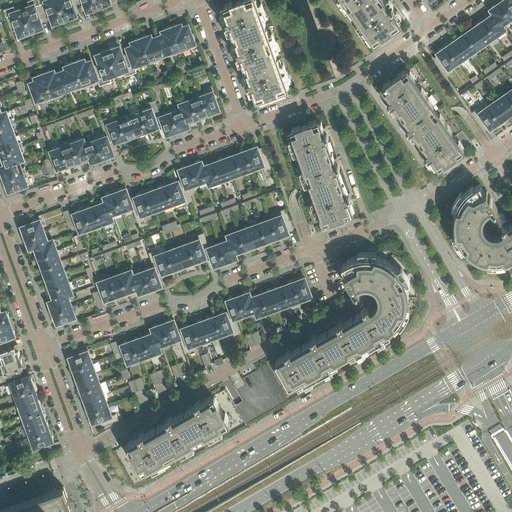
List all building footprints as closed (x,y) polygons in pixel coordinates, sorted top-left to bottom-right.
[(39,16),(44,14),(38,0),(28,0),(27,0),(29,5),(22,8),(32,33),(39,30),(39,28),(43,27),(39,16)] [(65,21),(57,0),(38,0),(44,14),(49,12),(53,23),(57,22),(58,23),(65,21)] [(72,4),(78,2),(77,0),(57,0),(65,21),(73,18),(73,16),(76,15),(72,4)] [(99,8),(96,0),(77,0),(78,2),(82,0),(87,11),(91,9),(91,11),(99,8)] [(96,0),(99,8),(107,6),(106,4),(110,2),(109,0),(96,0)] [(219,0),(256,102),(296,87),(263,0),(219,0)] [(355,15),(377,0),(344,0),(349,7),(348,8),(353,15),(355,14),(355,15)] [(385,0),(377,0),(355,15),(356,16),(355,17),(360,25),(362,24),(368,33),(366,34),(372,42),(373,41),(374,42),(376,41),(377,43),(384,38),(383,37),(392,30),(393,32),(400,27),(399,25),(400,24),(399,23),(401,22),(396,16),(395,17),(392,13),(395,11),(392,6),(389,8),(386,4),(388,3),(385,0)] [(511,0),(502,0),(499,2),(511,18),(511,17),(511,0)] [(502,24),(511,18),(499,2),(497,4),(494,4),(491,6),(491,8),(490,9),(492,12),(493,11),(502,24)] [(32,33),(22,8),(16,10),(14,5),(3,9),(10,27),(15,24),(19,36),(23,34),(24,36),(32,33)] [(505,29),(502,24),(493,11),(492,12),(488,15),(487,17),(483,20),(495,36),(505,29)] [(486,42),(495,36),(483,20),(481,22),(479,21),(476,23),(475,26),(486,42)] [(171,25),(181,52),(190,48),(189,45),(195,43),(194,41),(196,40),(193,32),(191,33),(188,23),(182,25),(181,23),(178,24),(177,23),(171,25)] [(171,55),(181,52),(171,25),(164,27),(165,29),(162,30),(162,32),(157,34),(164,54),(170,52),(171,55)] [(486,42),(475,26),(472,26),(469,28),(469,30),(465,33),(477,49),(486,42)] [(468,55),(477,49),(465,33),(463,35),(460,34),(457,36),(457,39),(456,39),(468,55)] [(164,54),(157,34),(151,36),(151,34),(147,35),(147,34),(140,36),(150,63),(160,59),(159,56),(164,54)] [(140,67),(150,63),(140,36),(134,38),(134,40),(131,41),(132,43),(126,45),(136,72),(137,72),(134,65),(139,63),(140,67)] [(468,55),(456,39),(453,39),(450,41),(450,43),(447,46),(458,62),(468,55)] [(125,76),(136,72),(126,45),(129,55),(123,57),(119,46),(115,47),(115,45),(107,48),(116,73),(123,71),(125,76)] [(449,68),(458,62),(447,46),(444,48),(441,47),(438,49),(438,52),(437,52),(438,54),(433,57),(446,76),(452,72),(449,68)] [(109,76),(116,73),(107,48),(99,51),(100,53),(96,54),(100,65),(94,68),(91,58),(90,58),(100,85),(111,81),(109,76)] [(504,60),(510,56),(507,52),(501,57),(504,60)] [(100,85),(90,58),(85,60),(84,58),(81,60),(80,58),(74,60),(84,87),(93,84),(92,80),(97,78),(100,85)] [(74,91),(84,87),(74,60),(67,63),(68,64),(65,66),(65,67),(60,69),(67,89),(73,87),(74,91)] [(488,66),(491,69),(497,65),(495,61),(488,66)] [(206,74),(204,68),(193,72),(195,78),(206,74)] [(67,89),(60,69),(54,71),(54,70),(50,71),(50,69),(43,71),(53,98),(63,95),(62,91),(67,89)] [(400,115),(427,96),(421,87),(420,88),(413,79),(415,78),(409,70),(408,71),(407,70),(405,71),(404,70),(398,74),(399,76),(391,81),(390,80),(383,85),(384,86),(382,87),(383,89),(382,90),(386,96),(388,95),(390,98),(387,100),(391,106),(394,103),(396,107),(395,108),(400,115)] [(43,102),(53,98),(43,71),(37,74),(37,75),(34,77),(35,78),(29,81),(33,91),(31,91),(34,99),(36,99),(36,101),(42,98),(43,102)] [(470,79),(472,82),(478,78),(476,74),(470,79)] [(16,82),(20,93),(26,91),(22,80),(16,82)] [(201,94),(208,114),(212,112),(214,113),(218,112),(219,110),(216,99),(217,97),(215,94),(213,93),(213,91),(211,92),(211,90),(201,94)] [(511,98),(507,92),(498,98),(510,115),(510,114),(511,114),(511,98)] [(208,114),(201,94),(190,97),(197,117),(201,116),(203,117),(207,116),(208,114)] [(419,142),(446,122),(440,114),(438,115),(432,106),(433,105),(427,96),(400,115),(405,122),(406,121),(407,122),(409,125),(406,127),(409,132),(412,130),(415,133),(414,135),(419,142)] [(194,119),(197,117),(190,97),(180,101),(181,103),(180,103),(188,126),(189,126),(188,123),(193,121),(194,119)] [(509,115),(510,115),(498,98),(489,105),(500,121),(503,119),(505,120),(508,117),(509,115)] [(167,134),(154,99),(148,102),(150,106),(140,110),(147,130),(151,129),(153,130),(156,129),(158,126),(157,123),(162,121),(167,134)] [(178,130),(171,110),(160,114),(155,99),(154,99),(167,134),(170,135),(173,134),(174,132),(178,130)] [(188,127),(188,126),(180,103),(181,107),(171,110),(178,130),(181,129),(184,130),(187,129),(188,127)] [(497,123),(500,121),(489,105),(480,112),(477,108),(472,112),(484,130),(489,126),(490,128),(491,128),(493,128),(496,126),(497,123)] [(143,131),(147,130),(140,110),(129,114),(136,134),(137,134),(139,135),(142,134),(143,131)] [(0,126),(14,122),(12,117),(9,118),(6,111),(0,113),(0,126)] [(136,134),(129,114),(118,118),(126,138),(129,137),(132,138),(135,136),(136,134)] [(126,138),(118,118),(108,122),(106,117),(100,119),(113,154),(108,140),(113,139),(115,142),(118,143),(121,141),(122,139),(126,138)] [(113,154),(100,119),(105,134),(95,138),(102,158),(106,157),(108,158),(112,156),(113,154)] [(331,150),(327,139),(329,138),(327,132),(325,133),(321,122),(319,122),(318,120),(317,121),(316,119),(308,122),(309,124),(300,127),(299,126),(291,128),(292,130),(290,131),(291,132),(289,133),(293,142),(294,141),(298,152),(296,152),(300,161),(301,161),(302,162),(330,151),(329,150),(331,150)] [(0,140),(15,135),(12,128),(16,127),(14,122),(0,126),(0,140)] [(43,131),(48,129),(55,127),(53,122),(41,127),(43,131)] [(446,122),(419,142),(423,149),(425,148),(427,151),(424,153),(428,158),(431,156),(434,160),(432,161),(436,167),(438,166),(439,168),(440,167),(441,168),(448,163),(447,162),(455,156),(456,158),(463,153),(462,152),(463,150),(462,149),(464,148),(458,140),(457,141),(450,132),(452,131),(446,122)] [(0,151),(1,153),(22,145),(21,141),(17,142),(15,135),(0,140),(0,151)] [(92,162),(83,138),(82,139),(81,137),(72,141),(79,161),(83,159),(85,160),(90,159),(91,162),(92,162)] [(99,159),(102,158),(95,138),(85,142),(83,138),(92,162),(94,163),(98,161),(99,159)] [(75,162),(79,161),(72,141),(61,144),(68,164),(71,165),(74,164),(75,162)] [(65,166),(68,164),(61,144),(51,148),(52,150),(50,150),(57,169),(58,168),(60,169),(64,168),(65,166)] [(0,167),(23,159),(21,152),(24,150),(22,145),(1,153),(2,158),(1,160),(3,165),(0,166),(0,167)] [(247,150),(253,168),(263,165),(265,170),(271,167),(263,146),(257,148),(257,146),(256,146),(254,145),(250,147),(249,149),(247,150)] [(253,168),(247,150),(245,150),(243,149),(240,150),(239,153),(235,154),(242,172),(253,168)] [(313,192),(341,182),(340,181),(342,180),(338,169),(340,168),(338,162),(336,163),(332,152),(330,153),(330,151),(302,162),(302,163),(300,163),(304,172),(305,172),(309,182),(307,183),(311,192),(312,191),(313,192)] [(231,177),(242,172),(235,154),(231,155),(229,154),(226,156),(225,158),(224,158),(231,177)] [(231,177),(224,158),(222,157),(218,158),(217,161),(213,162),(220,180),(231,177)] [(4,179),(26,171),(24,166),(21,167),(18,161),(23,159),(0,167),(0,172),(0,173),(3,174),(4,179)] [(208,179),(203,164),(201,161),(198,160),(195,161),(194,163),(190,165),(197,183),(207,179),(208,179)] [(49,175),(55,173),(51,162),(45,164),(49,175)] [(209,184),(220,180),(213,162),(210,163),(208,162),(203,164),(208,179),(207,179),(209,184)] [(187,187),(197,183),(190,165),(187,166),(184,165),(181,166),(180,168),(179,169),(183,180),(184,180),(187,187)] [(26,171),(4,179),(6,184),(5,186),(6,189),(8,190),(9,191),(19,187),(21,189),(24,187),(26,185),(27,184),(24,177),(28,176),(26,171)] [(184,180),(183,180),(179,182),(178,181),(177,181),(175,180),(172,181),(171,183),(167,185),(174,203),(184,199),(186,204),(192,202),(187,187),(184,180)] [(341,182),(313,192),(313,193),(312,194),(315,203),(317,202),(320,213),(319,213),(322,222),(324,221),(324,223),(326,222),(327,224),(334,221),(334,220),(343,216),(343,218),(351,215),(351,213),(352,213),(352,211),(353,211),(349,199),(351,199),(349,193),(347,194),(343,182),(341,183),(341,182)] [(460,243),(503,216),(500,212),(495,215),(494,212),(499,209),(490,195),(489,195),(487,191),(485,192),(480,183),(474,187),(473,185),(471,187),(469,188),(467,190),(465,192),(464,194),(462,196),(463,197),(461,201),(459,200),(459,201),(460,202),(458,206),(457,205),(455,209),(454,213),(454,218),(454,222),(454,226),(455,230),(456,234),(457,238),(459,237),(461,241),(459,242),(460,243)] [(163,207),(174,203),(167,185),(163,186),(161,185),(158,186),(157,188),(156,188),(163,207)] [(129,200),(130,200),(126,188),(125,188),(123,187),(119,188),(118,191),(114,192),(122,210),(132,207),(129,200)] [(163,207),(156,188),(156,189),(154,188),(150,189),(149,191),(146,192),(153,211),(163,207)] [(111,214),(122,210),(114,192),(111,193),(109,192),(105,194),(104,196),(105,199),(106,199),(111,214)] [(142,215),(153,211),(146,192),(142,194),(140,193),(136,194),(135,196),(134,196),(135,198),(130,200),(129,200),(132,207),(137,222),(144,219),(142,215)] [(113,219),(111,214),(106,199),(105,199),(100,201),(99,204),(95,205),(101,224),(113,219)] [(91,227),(101,224),(95,205),(90,207),(87,206),(84,207),(83,208),(91,227)] [(80,231),(91,227),(83,208),(83,209),(81,210),(79,209),(75,210),(74,213),(73,213),(80,231)] [(271,219),(277,237),(281,236),(283,237),(287,235),(288,233),(288,231),(293,229),(286,208),(279,210),(281,215),(271,219)] [(66,221),(72,218),(69,209),(63,211),(66,221)] [(511,222),(508,225),(507,224),(502,227),(500,224),(505,221),(503,216),(460,243),(462,242),(464,246),(463,247),(466,250),(469,253),(472,256),(476,258),(480,260),(482,260),(484,261),(487,262),(489,262),(491,262),(492,261),(496,261),(496,263),(497,263),(497,261),(502,260),(502,262),(505,262),(508,261),(511,260),(511,259),(511,222)] [(72,218),(66,221),(68,227),(74,224),(72,218)] [(25,236),(43,229),(40,219),(38,220),(36,219),(32,220),(31,222),(21,226),(22,227),(21,229),(22,232),(24,233),(25,236)] [(276,239),(277,237),(271,219),(260,222),(267,241),(270,240),(272,241),(276,239)] [(263,242),(267,241),(260,222),(250,226),(256,245),(258,246),(262,244),(263,242)] [(256,245),(250,226),(238,230),(245,249),(249,247),(251,248),(254,247),(256,245)] [(33,247),(48,241),(43,229),(25,236),(27,241),(26,243),(27,246),(29,247),(29,248),(33,247)] [(242,250),(245,249),(238,230),(227,234),(229,239),(235,254),(240,252),(242,250)] [(211,253),(209,247),(203,232),(197,234),(198,239),(188,243),(194,261),(199,260),(201,261),(204,260),(204,258),(206,257),(205,256),(210,254),(211,253)] [(38,257),(57,250),(53,239),(48,241),(33,247),(35,252),(37,253),(38,257)] [(237,258),(235,254),(229,239),(219,243),(226,262),(229,260),(232,261),(235,260),(236,258),(237,258)] [(191,263),(194,261),(188,243),(177,247),(184,265),(187,266),(190,265),(191,263)] [(222,263),(226,262),(219,243),(209,247),(211,253),(210,254),(214,266),(215,265),(217,266),(221,265),(222,263)] [(183,268),(184,265),(177,247),(166,251),(173,269),(177,268),(179,269),(183,268)] [(42,267),(61,260),(57,250),(38,257),(40,260),(39,263),(40,266),(42,267)] [(173,269),(166,251),(156,254),(155,250),(148,252),(154,267),(157,273),(162,271),(162,273),(163,273),(165,274),(169,273),(170,270),(173,269)] [(359,301),(401,277),(398,272),(400,272),(397,268),(394,265),(391,263),(388,261),(384,259),(380,257),(376,256),(372,255),(372,257),(361,257),(361,255),(359,255),(356,256),(354,257),(351,257),(349,258),(347,259),(348,261),(342,264),(346,273),(345,274),(348,279),(347,279),(355,294),(360,291),(362,294),(357,297),(359,301)] [(46,278),(65,272),(61,260),(42,267),(43,271),(42,273),(44,277),(46,278)] [(161,285),(157,273),(154,267),(144,271),(150,289),(154,288),(156,289),(159,288),(161,285)] [(138,289),(133,274),(131,269),(120,273),(127,292),(130,290),(133,292),(138,290),(138,289)] [(146,290),(150,289),(144,271),(133,274),(138,289),(138,290),(139,293),(140,293),(142,294),(145,293),(146,290)] [(50,288),(68,282),(65,272),(46,278),(45,281),(46,284),(49,285),(50,288)] [(123,293),(127,292),(120,273),(110,277),(116,296),(119,297),(122,295),(123,293)] [(294,281),(301,300),(311,296),(305,277),(304,277),(302,276),(298,278),(297,280),(294,281)] [(112,297),(116,296),(110,277),(98,281),(105,300),(106,300),(108,301),(111,299),(112,297)] [(387,333),(388,332),(391,331),(393,329),(395,327),(397,325),(399,323),(398,322),(403,312),(405,313),(406,309),(407,305),(408,301),(408,297),(408,293),(408,289),(407,285),(405,281),(404,282),(401,277),(359,301),(361,305),(367,302),(368,305),(363,308),(364,310),(355,315),(356,317),(355,317),(371,346),(379,342),(378,339),(383,336),(382,334),(386,332),(387,333)] [(301,300),(294,281),(293,281),(291,280),(288,282),(286,284),(283,285),(289,304),(301,300)] [(52,300),(67,295),(72,293),(68,282),(50,288),(51,292),(50,295),(52,300)] [(279,308),(289,304),(283,285),(279,287),(277,285),(273,287),(272,289),(279,308)] [(279,308),(272,289),(270,288),(266,289),(265,292),(261,293),(268,312),(279,308)] [(250,295),(249,292),(246,291),(243,292),(242,294),(237,296),(244,315),(255,310),(250,295)] [(257,315),(268,312),(261,293),(258,294),(255,293),(250,295),(255,310),(257,315)] [(53,312),(71,305),(67,295),(52,300),(49,301),(49,302),(48,304),(49,307),(51,308),(53,312)] [(94,297),(98,308),(104,306),(100,295),(94,297)] [(244,315),(237,296),(234,297),(232,296),(229,297),(228,300),(227,300),(231,312),(232,311),(235,318),(244,315)] [(71,305),(53,312),(54,316),(53,318),(54,321),(57,322),(57,323),(67,319),(69,321),(73,319),(74,317),(75,316),(71,305)] [(0,326),(10,323),(8,318),(9,316),(8,312),(6,311),(0,313),(0,326)] [(232,311),(231,312),(226,313),(226,312),(225,312),(223,311),(219,312),(218,314),(214,316),(221,334),(232,330),(234,335),(240,333),(235,318),(232,311)] [(211,338),(221,334),(214,316),(211,317),(209,316),(205,317),(204,320),(211,338)] [(371,346),(355,317),(353,318),(353,316),(343,321),(342,320),(337,323),(338,324),(329,330),(329,331),(328,332),(343,358),(351,353),(350,352),(355,349),(356,351),(361,349),(363,351),(371,346)] [(177,331),(178,331),(174,319),(173,319),(171,318),(167,320),(166,322),(164,323),(171,341),(180,338),(177,331)] [(211,338),(204,320),(201,319),(198,320),(197,322),(193,324),(200,342),(211,338)] [(10,323),(0,326),(0,340),(14,335),(14,334),(15,332),(14,329),(12,328),(10,323)] [(159,345),(171,341),(164,323),(159,325),(157,324),(153,325),(152,327),(151,327),(153,331),(153,330),(159,345)] [(190,346),(200,342),(193,324),(190,325),(187,324),(184,325),(183,327),(182,328),(183,329),(178,331),(177,331),(180,338),(185,353),(191,350),(190,346)] [(161,351),(159,345),(153,330),(153,331),(147,333),(146,335),(143,336),(150,355),(161,351)] [(255,344),(262,341),(258,331),(251,333),(255,344)] [(343,358),(328,332),(327,332),(326,331),(317,336),(316,335),(311,338),(312,339),(302,344),(303,346),(302,347),(319,376),(327,371),(326,369),(330,366),(329,363),(329,364),(334,361),(335,363),(343,358)] [(249,346),(255,344),(251,333),(245,335),(249,346)] [(150,355),(143,336),(140,337),(138,336),(133,338),(132,340),(139,359),(150,355)] [(114,353),(120,351),(116,340),(110,342),(114,353)] [(139,359),(132,340),(129,341),(127,340),(122,342),(121,344),(128,363),(139,359)] [(0,363),(19,356),(20,354),(18,350),(16,349),(15,345),(11,346),(9,341),(0,344),(0,363)] [(319,376),(302,347),(301,347),(300,346),(291,351),(290,349),(285,352),(286,354),(276,359),(277,361),(276,362),(284,377),(283,378),(287,385),(288,384),(289,386),(291,385),(292,387),(299,383),(298,381),(303,378),(304,381),(309,378),(310,380),(319,376)] [(73,369),(92,362),(88,350),(69,357),(69,358),(68,360),(70,363),(72,365),(73,369)] [(19,369),(23,367),(21,363),(22,361),(21,357),(19,356),(0,363),(0,367),(2,374),(0,374),(0,381),(0,382),(21,374),(19,369)] [(224,362),(223,359),(222,357),(214,360),(216,365),(224,362)] [(181,374),(187,372),(183,361),(177,363),(181,374)] [(77,379),(96,372),(92,362),(73,369),(75,372),(73,374),(75,378),(77,379)] [(175,377),(181,374),(177,363),(171,366),(175,377)] [(160,382),(166,380),(162,369),(156,371),(160,382)] [(154,384),(160,382),(156,371),(150,374),(154,384)] [(81,389),(99,383),(96,372),(77,379),(76,381),(77,385),(80,386),(81,389)] [(13,394),(33,386),(32,383),(33,381),(32,377),(29,376),(29,375),(11,382),(11,383),(9,384),(13,394)] [(138,390),(144,388),(140,377),(134,379),(138,390)] [(132,392),(138,390),(134,379),(128,381),(132,392)] [(85,401),(103,394),(99,383),(81,389),(82,393),(81,396),(82,399),(85,400),(85,401)] [(17,404),(37,397),(38,395),(37,391),(34,390),(33,386),(13,394),(17,404)] [(89,411),(107,404),(103,394),(85,401),(84,403),(85,406),(87,407),(89,411)] [(185,413),(200,439),(201,438),(202,440),(210,435),(209,433),(219,428),(220,430),(228,425),(227,423),(228,422),(228,421),(229,420),(225,413),(224,414),(214,396),(212,397),(211,396),(201,402),(200,400),(195,403),(196,405),(185,410),(186,412),(185,413)] [(21,415),(41,408),(40,404),(41,402),(39,398),(37,397),(17,404),(21,415)] [(93,422),(94,422),(97,427),(118,419),(116,413),(111,415),(107,404),(89,411),(90,415),(89,417),(90,420),(93,422)] [(25,426),(45,419),(45,418),(46,416),(45,413),(42,412),(41,408),(21,415),(25,426)] [(200,439),(185,413),(184,413),(183,412),(173,417),(172,416),(166,419),(167,421),(157,426),(158,428),(157,429),(171,454),(173,454),(173,455),(182,451),(181,449),(190,444),(191,445),(200,441),(199,439),(200,439)] [(29,437),(49,429),(47,426),(48,423),(47,420),(45,419),(25,426),(29,437)] [(171,454),(157,429),(156,429),(155,428),(145,433),(144,432),(138,435),(139,436),(129,442),(130,444),(128,445),(138,462),(136,463),(140,470),(142,469),(143,471),(144,470),(145,471),(153,467),(153,465),(162,460),(163,461),(171,457),(170,455),(171,454)] [(24,438),(28,449),(30,455),(51,447),(49,442),(53,440),(52,440),(54,437),(52,434),(50,433),(49,429),(29,437),(24,438)] [(72,511),(68,499),(64,487),(0,508),(0,511),(72,511)]
